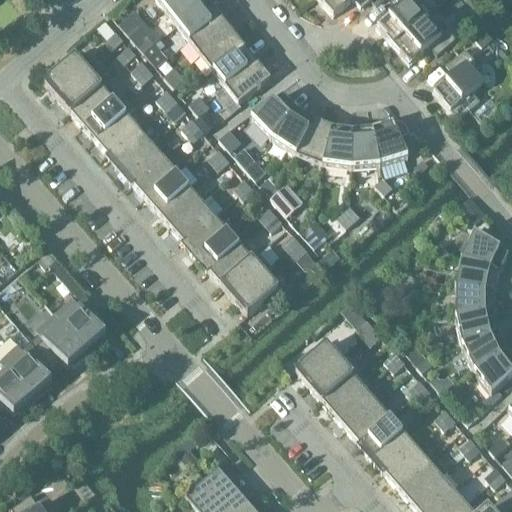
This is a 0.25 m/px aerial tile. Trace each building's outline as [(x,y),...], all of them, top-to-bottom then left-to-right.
[(151,0),(163,14),(181,0),(151,0)] [(181,0),(163,14),(176,31),(208,6),(203,0),(181,0)] [(319,0),(316,2),(333,21),(353,4),(360,12),(374,0),(319,0)] [(381,0),(373,7),(375,11),(387,0),(381,0)] [(376,32),(392,51),(425,23),(409,4),(413,0),(395,0),(389,6),(396,15),(376,32)] [(176,31),(188,46),(220,21),(208,6),(176,31)] [(188,46),(200,61),(232,37),(220,21),(188,46)] [(472,21),(463,29),(471,38),(479,30),(472,21)] [(425,23),(392,51),(409,70),(429,52),(436,60),(455,44),(448,35),(441,41),(425,23)] [(134,27),(123,36),(128,42),(139,33),(134,27)] [(483,34),(472,43),(481,53),(492,44),(483,34)] [(200,61),(212,77),(244,52),(232,37),(200,61)] [(115,38),(104,48),(112,56),(122,47),(115,38)] [(138,53),(143,59),(153,49),(148,44),(138,53)] [(153,49),(143,59),(148,65),(159,55),(153,49)] [(212,77),(224,92),(256,67),(244,52),(212,77)] [(128,53),(117,62),(124,70),(135,61),(128,53)] [(57,104),(87,77),(95,70),(82,55),(43,89),(57,104)] [(471,98),(482,88),(472,77),(479,71),(465,55),(446,71),(453,80),(433,97),(449,117),(456,121),(464,118),(479,106),(471,98)] [(256,67),(224,92),(238,109),(270,84),(256,67)] [(130,77),(136,84),(147,75),(141,68),(130,77)] [(163,82),(168,88),(179,79),(174,73),(163,82)] [(147,75),(136,84),(142,91),(153,81),(147,75)] [(57,104),(69,118),(100,91),(87,77),(57,104)] [(179,79),(168,88),(173,94),(184,85),(179,79)] [(79,134),(80,135),(113,106),(100,91),(69,118),(70,119),(82,132),(79,134)] [(155,106),(161,113),(172,104),(166,97),(155,106)] [(250,124),(271,146),(296,114),(281,99),(250,124)] [(188,111),(193,117),(204,107),(199,102),(188,111)] [(172,104),(161,113),(167,120),(178,110),(172,104)] [(83,133),(95,147),(125,120),(113,106),(80,135),(83,133)] [(204,107),(193,117),(197,121),(198,123),(203,118),(209,113),(204,107)] [(271,146),(295,161),(313,125),(296,114),(271,146)] [(191,125),(202,138),(213,129),(203,118),(198,123),(197,121),(191,125)] [(106,161),(107,162),(138,135),(125,120),(95,147),(107,161),(106,161)] [(295,161),(322,171),(332,132),(331,132),(313,125),(295,161)] [(180,135),(186,142),(197,132),(191,126),(180,135)] [(372,133),(379,173),(383,184),(411,175),(408,164),(398,143),(409,138),(406,132),(401,127),(392,127),(372,133)] [(197,132),(186,142),(192,149),(203,139),(197,132)] [(322,171),(351,175),(352,135),(351,135),(332,132),(322,171)] [(351,175),(379,173),(372,133),(371,134),(352,135),(351,175)] [(107,162),(120,176),(150,149),(138,135),(107,162)] [(120,176),(132,191),(163,164),(150,149),(120,176)] [(242,155),(233,163),(245,177),(253,167),(242,155)] [(207,166),(213,172),(223,162),(218,157),(207,166)] [(223,162),(213,172),(218,178),(228,168),(223,162)] [(133,191),(145,205),(176,178),(163,164),(132,191),(133,191)] [(253,167),(245,177),(254,187),(263,179),(253,167)] [(422,167),(414,174),(419,180),(427,173),(422,167)] [(145,205),(158,219),(188,193),(176,178),(145,205)] [(374,191),(383,202),(392,194),(382,183),(374,191)] [(233,195),(238,201),(249,191),(244,186),(233,195)] [(286,188),(269,203),(286,223),(301,210),(301,205),(286,188)] [(249,191),(238,201),(243,207),(254,197),(249,191)] [(168,236),(202,208),(188,193),(158,219),(170,233),(168,236)] [(182,248),(183,249),(214,222),(202,208),(168,236),(169,237),(171,234),(183,248),(182,248)] [(349,213),(343,219),(352,229),(359,223),(349,213)] [(258,224),(263,230),(274,220),(269,214),(258,224)] [(352,229),(343,219),(336,224),(345,235),(352,229)] [(274,220),(263,230),(268,235),(279,226),(274,220)] [(183,249),(196,263),(226,236),(214,222),(183,249)] [(307,232),(304,244),(314,255),(326,245),(324,242),(327,239),(314,225),(307,232)] [(208,278),(239,251),(246,244),(234,230),(226,236),(196,263),(208,278)] [(473,239),(460,267),(499,280),(507,260),(509,252),(504,245),(499,242),(485,233),(479,243),(473,239)] [(281,250),(288,259),(299,249),(292,241),(281,250)] [(299,249),(288,259),(295,267),(306,257),(299,249)] [(220,291),(221,292),(251,265),(239,251),(208,278),(209,278),(220,291)] [(251,265),(221,292),(233,307),(264,280),(272,273),(281,265),(268,251),(259,259),(251,265)] [(441,251),(433,258),(442,269),(451,262),(441,251)] [(40,263),(48,272),(54,266),(56,264),(48,256),(40,263)] [(325,261),(316,269),(325,278),(333,271),(325,261)] [(54,266),(48,272),(68,294),(74,289),(54,266)] [(460,267),(454,295),(494,299),(498,280),(499,280),(460,267)] [(264,280),(233,307),(247,322),(262,308),(264,310),(263,311),(264,312),(278,300),(277,299),(275,297),(277,295),(264,280)] [(409,280),(395,292),(404,302),(418,291),(409,280)] [(385,300),(378,292),(369,301),(375,309),(385,300)] [(454,295),(454,323),(494,319),(494,299),(454,295)] [(71,303),(52,318),(60,327),(88,359),(101,347),(100,345),(105,341),(96,331),(105,323),(89,305),(84,300),(75,308),(71,303)] [(42,345),(34,352),(50,371),(58,364),(67,374),(73,369),(74,371),(88,359),(52,318),(34,334),(41,343),(42,345)] [(454,323),(460,351),(499,339),(494,319),(454,323)] [(356,336),(363,344),(374,335),(367,327),(356,336)] [(374,335),(363,344),(370,353),(381,343),(374,335)] [(460,351),(472,377),(507,357),(499,339),(460,351)] [(16,350),(0,364),(0,367),(6,375),(34,406),(47,394),(46,393),(51,388),(42,378),(50,371),(29,346),(20,354),(16,350)] [(295,377),(308,392),(339,365),(325,350),(323,352),(321,350),(322,350),(321,349),(307,361),(308,362),(308,361),(310,364),(295,377)] [(411,349),(402,357),(416,372),(425,364),(411,349)] [(507,357),(472,377),(491,401),(511,380),(511,363),(507,357)] [(383,367),(388,373),(399,364),(394,358),(383,367)] [(416,372),(422,379),(433,370),(427,363),(425,364),(416,372)] [(399,364),(388,373),(393,379),(404,370),(399,364)] [(308,392),(321,407),(351,380),(339,365),(308,392)] [(0,414),(4,411),(13,421),(18,417),(20,418),(34,406),(6,375),(0,380),(0,414)] [(351,380),(321,407),(321,408),(322,408),(333,420),(331,422),(331,423),(364,394),(369,390),(357,375),(351,380)] [(408,396),(405,399),(410,405),(413,402),(424,393),(419,387),(408,396)] [(424,393),(413,402),(419,408),(429,399),(424,393)] [(334,421),(346,435),(377,409),(364,394),(331,423),(334,421)] [(358,449),(358,450),(389,423),(377,409),(346,435),(358,449)] [(461,424),(468,432),(479,421),(472,414),(461,424)] [(433,425),(438,430),(449,422),(444,416),(433,425)] [(449,422),(438,430),(444,437),(455,428),(449,422)] [(358,450),(371,465),(402,438),(389,423),(358,450)] [(371,465),(384,479),(414,452),(402,438),(371,465)] [(499,447),(488,456),(494,462),(504,453),(508,450),(503,444),(499,447)] [(459,454),(464,460),(475,451),(470,445),(459,454)] [(475,451),(464,460),(469,466),(480,457),(475,451)] [(385,480),(396,493),(427,467),(414,452),(384,479),(384,480),(385,480)] [(189,455),(179,464),(188,474),(198,465),(189,455)] [(221,458),(216,463),(222,470),(227,465),(221,458)] [(501,470),(506,476),(511,471),(511,461),(501,470)] [(406,509),(407,510),(440,481),(427,467),(396,493),(409,507),(406,509)] [(484,483),(489,489),(500,480),(495,474),(484,483)] [(184,504),(191,511),(223,511),(238,499),(217,476),(184,504)] [(500,480),(489,489),(494,495),(505,486),(500,480)] [(409,508),(412,511),(433,511),(452,496),(440,481),(407,510),(409,508)] [(511,494),(493,511),(494,511),(507,511),(511,509),(511,494)] [(462,511),(465,510),(452,496),(433,511),(462,511)] [(223,511),(249,511),(238,499),(223,511)] [(50,511),(46,506),(38,511),(30,501),(14,511),(50,511)]
